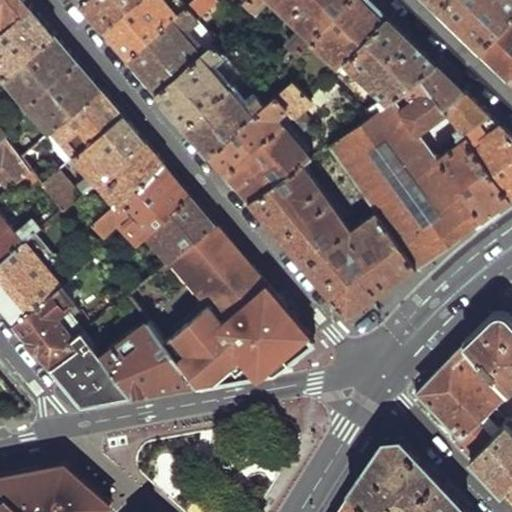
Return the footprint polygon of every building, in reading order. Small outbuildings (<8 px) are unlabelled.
[(0,0),(0,32),(33,5),(29,0),(0,0)] [(93,15),(104,28),(139,0),(83,0),(82,2),(93,15)] [(119,45),(129,57),(192,7),(185,0),(177,0),(168,8),(160,0),(139,0),(104,28),(119,45)] [(143,73),(159,92),(204,55),(183,30),(198,18),(200,20),(221,3),(217,0),(201,0),(192,7),(129,57),(143,73)] [(264,0),(277,0),(306,29),(291,44),(300,52),(349,0),(248,0),(248,1),(256,11),(264,0)] [(319,41),(343,65),(348,59),(391,15),(375,0),(349,0),(300,52),(291,61),(301,71),(313,59),(312,48),(319,41)] [(461,28),(483,49),(511,19),(511,0),(446,0),(439,7),(461,28)] [(0,32),(0,68),(5,75),(55,31),(43,17),(33,5),(0,32)] [(348,59),(384,95),(379,99),(384,105),(396,96),(436,59),(413,37),(391,15),(348,59)] [(495,61),(511,76),(511,74),(511,19),(483,49),(495,61)] [(5,75),(27,102),(79,59),(66,43),(55,31),(5,75)] [(206,42),(212,48),(217,44),(213,37),(206,42)] [(171,106),(186,124),(232,87),(204,55),(159,92),(171,106)] [(32,105),(52,129),(103,86),(90,72),(79,59),(27,102),(22,106),(26,109),(32,105)] [(396,96),(422,130),(447,106),(466,88),(448,71),(436,59),(396,96)] [(230,78),(235,84),(240,79),(235,73),(230,78)] [(229,174),(251,200),(306,161),(313,156),(276,113),(286,104),(293,113),(314,99),(294,79),(268,103),(211,153),(229,174)] [(201,142),(211,153),(268,103),(258,90),(243,100),(236,91),(239,89),(235,84),(232,87),(186,124),(201,142)] [(59,132),(77,154),(78,153),(125,112),(113,99),(103,86),(52,129),(56,134),(59,132)] [(462,127),(465,131),(469,127),(491,113),(478,100),(466,88),(447,106),(458,121),(462,127)] [(378,210),(419,266),(449,245),(486,218),(440,156),(422,130),(396,96),(384,105),(379,109),(331,143),(378,210)] [(375,104),(379,109),(384,105),(379,99),(375,104)] [(81,179),(85,185),(78,191),(59,169),(44,181),(66,209),(99,180),(147,139),(133,122),(125,112),(78,153),(92,170),(81,179)] [(469,127),(479,139),(502,123),(491,113),(469,127)] [(0,140),(7,134),(10,132),(2,123),(0,120),(0,140)] [(453,125),(457,131),(462,127),(458,121),(453,125)] [(476,145),(511,194),(511,132),(505,126),(476,145)] [(457,131),(461,137),(466,133),(465,131),(462,127),(457,131)] [(46,133),(51,138),(56,134),(52,129),(46,133)] [(440,156),(486,218),(495,211),(511,198),(511,194),(476,145),(466,133),(461,137),(440,156)] [(0,194),(13,183),(33,167),(22,154),(7,134),(0,140),(0,194)] [(99,180),(117,201),(120,205),(165,160),(155,148),(147,139),(99,180)] [(33,167),(40,176),(44,181),(59,169),(61,167),(37,141),(22,154),(33,167)] [(123,218),(140,240),(149,231),(191,190),(175,172),(165,160),(120,205),(117,201),(97,220),(107,234),(123,218)] [(279,233),(297,255),(347,219),(306,161),(251,200),(279,233)] [(13,183),(20,191),(40,176),(33,167),(13,183)] [(149,231),(167,252),(163,255),(168,261),(217,221),(201,203),(191,190),(149,231)] [(0,260),(24,240),(40,227),(32,218),(16,230),(0,209),(0,260)] [(297,255),(349,316),(379,295),(419,266),(378,210),(353,227),(347,219),(297,255)] [(149,316),(200,381),(238,373),(246,371),(253,369),(270,356),(277,365),(316,337),(217,221),(168,261),(157,270),(130,291),(149,316)] [(0,302),(16,321),(60,284),(24,240),(0,260),(0,302)] [(153,264),(157,270),(168,261),(163,255),(153,264)] [(74,273),(82,281),(91,274),(84,265),(74,273)] [(60,284),(65,290),(74,283),(69,277),(60,284)] [(30,338),(52,364),(74,345),(69,337),(73,333),(63,320),(80,306),(65,290),(60,284),(16,321),(30,338)] [(511,385),(511,315),(509,313),(495,315),(466,341),(509,388),(511,385)] [(102,353),(136,393),(164,387),(200,381),(149,316),(102,353)] [(65,380),(84,402),(136,393),(102,353),(81,326),(73,333),(69,337),(74,345),(52,364),(65,380)] [(473,454),(507,422),(492,405),(509,388),(466,341),(454,354),(431,378),(423,387),(461,428),(455,434),(473,454)] [(253,369),(246,371),(277,365),(270,356),(253,369)] [(423,387),(417,394),(445,424),(455,434),(461,428),(423,387)] [(511,482),(511,426),(507,422),(473,454),(490,471),(506,489),(511,482)] [(204,423),(169,432),(175,455),(210,446),(204,423)] [(352,490),(373,511),(392,511),(396,507),(396,500),(404,501),(404,507),(408,511),(467,511),(471,508),(438,473),(404,438),(387,438),(352,490)] [(0,482),(10,492),(32,511),(48,511),(88,481),(74,468),(66,461),(17,471),(0,473),(0,482)] [(48,511),(103,511),(111,506),(111,501),(101,493),(88,481),(48,511)] [(373,511),(352,490),(339,511),(338,511),(373,511)] [(0,511),(32,511),(10,492),(0,500),(0,511)]
